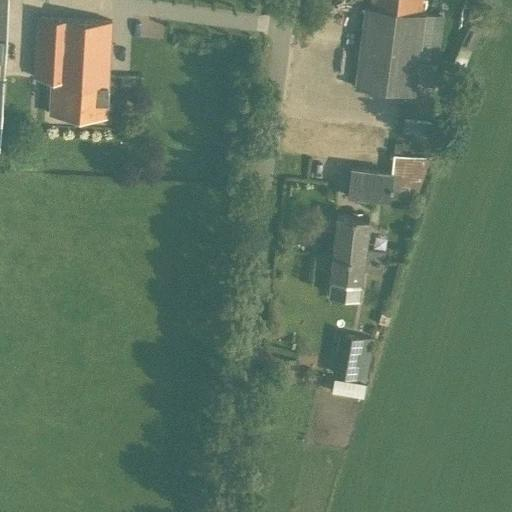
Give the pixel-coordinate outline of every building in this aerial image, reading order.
[(437,67),(443,16),(419,13),(420,0),(371,0),(370,7),(363,6),(353,87),(415,95),(416,85),(433,87),(436,67),(437,67)] [(106,116),(111,21),(39,16),(36,78),(51,79),(49,113),(106,116)] [(403,132),(429,134),(430,120),(405,117),(403,132)] [(393,155),(391,171),(349,166),(345,196),(390,202),(390,197),(416,201),(430,160),(393,155)] [(337,214),(332,256),(382,262),(384,250),(364,248),(368,218),(337,214)] [(382,262),(332,256),(330,277),(331,277),(329,290),(357,293),(359,280),(361,281),(362,269),(381,271),(382,262)] [(338,331),(331,372),(366,378),(373,338),(338,331)] [(365,394),(367,380),(335,376),(333,390),(365,394)]
